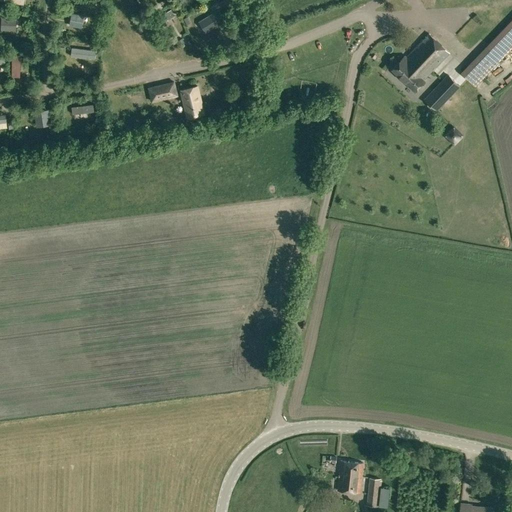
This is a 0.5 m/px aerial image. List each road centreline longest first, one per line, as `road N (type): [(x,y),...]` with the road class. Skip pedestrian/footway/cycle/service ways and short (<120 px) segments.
road 1 (residential): [(273,434),(370,18)]
road 2 (residential): [(0,100),(175,72),(370,18)]
road 3 (tertiary): [(273,434),(375,428),(511,456)]
